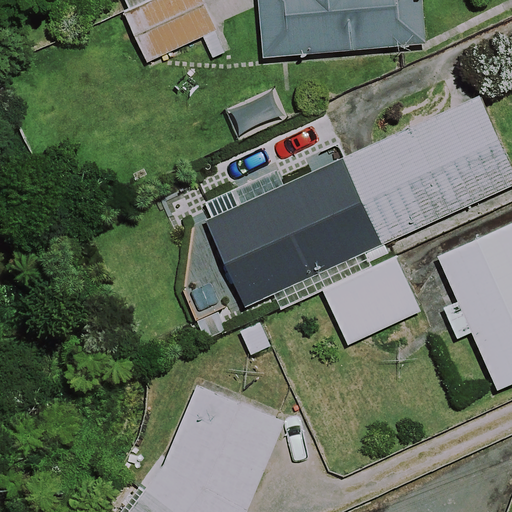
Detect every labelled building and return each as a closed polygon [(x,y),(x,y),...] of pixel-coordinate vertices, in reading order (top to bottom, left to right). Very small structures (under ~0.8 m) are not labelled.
[(119,0),(146,63),(213,35),(198,0),(119,0)] [(422,0),(256,0),(262,61),(427,46),(422,0)] [(511,188),(511,179),(476,101),(206,224),(245,309),(276,295),(284,313),(323,295),(346,347),(416,315),(385,246),(511,188)] [(511,383),(511,226),(438,258),(457,302),(441,309),(455,342),(471,335),(495,391),(511,383)] [(203,349),(232,336),(221,313),(226,311),(191,233),(158,247),(203,349)] [(286,435),(208,383),(121,511),(242,511),(247,505),(242,502),(286,435)]
